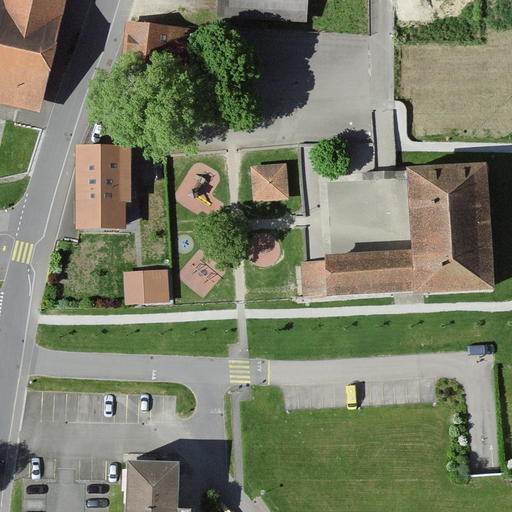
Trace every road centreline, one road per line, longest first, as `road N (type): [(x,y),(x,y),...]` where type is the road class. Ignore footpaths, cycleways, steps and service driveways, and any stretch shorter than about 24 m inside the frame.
road 1 (residential): [(9,357),(239,370),(479,364),(487,474)]
road 2 (residential): [(62,131),(361,124),(359,87),(379,85),(379,0)]
road 3 (unclassified): [(62,131),(22,251),(9,357)]
road 4 (unclassified): [(104,0),(62,131)]
